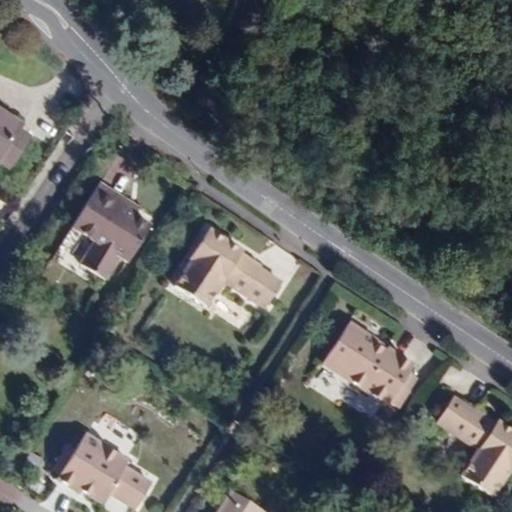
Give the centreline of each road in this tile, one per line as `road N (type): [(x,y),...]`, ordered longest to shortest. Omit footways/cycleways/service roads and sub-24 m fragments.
road 1 (residential): [(511,369),(220,172),(113,78)]
road 2 (residential): [(113,78),(0,254)]
